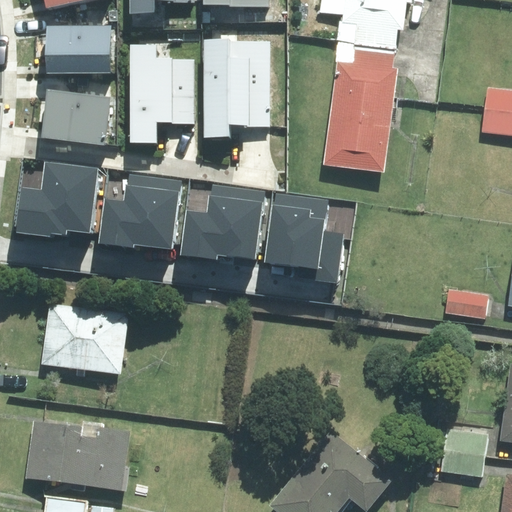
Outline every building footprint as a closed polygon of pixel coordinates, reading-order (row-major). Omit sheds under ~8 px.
[(45,0),(45,20),(125,19),(125,0),(45,0)] [(136,0),(136,22),(201,23),(201,0),(136,0)] [(206,0),(206,21),(286,21),(286,0),(206,0)] [(346,0),(345,24),(358,25),(356,47),(407,51),(410,0),(346,0)] [(127,28),(55,25),(53,77),(125,80),(127,28)] [(281,44),(215,42),(213,147),(242,148),(243,129),(291,130),(292,74),(280,73),(281,44)] [(167,46),(136,45),(134,148),(165,148),(165,126),(184,126),(184,137),(206,138),(208,67),(182,67),(182,59),(166,59),(167,46)] [(356,51),(354,70),(332,83),(324,168),(389,175),(401,56),(356,51)] [(511,93),(489,91),(484,134),(511,137),(511,93)] [(126,100),(53,92),(47,145),(120,153),(126,100)] [(104,169),(52,164),(48,192),(29,189),(24,234),(56,238),(57,234),(74,236),(74,232),(97,234),(104,169)] [(185,178),(133,173),(131,200),(109,198),(104,244),(140,248),(140,245),(178,249),(185,178)] [(269,189),(216,184),(214,211),(192,209),(187,256),(223,260),(224,255),(262,259),(269,189)] [(332,198),(279,192),(271,264),(304,268),(303,279),(342,283),(347,233),(328,231),(332,198)] [(492,294),(449,290),(446,318),(489,322),(492,294)] [(133,317),(52,305),(43,365),(124,376),(133,317)] [(511,363),(508,363),(503,445),(511,445),(511,363)] [(33,424),(26,480),(127,492),(134,436),(103,433),(104,426),(82,423),(81,429),(33,424)] [(486,478),(489,445),(493,445),(494,432),(490,432),(445,428),(441,475),(486,478)] [(372,511),(397,483),(338,433),(273,509),(276,511),(342,511),(352,501),(365,511),(372,511)] [(511,511),(511,476),(506,477),(503,511),(511,511)] [(92,511),(94,501),(45,496),(43,511),(92,511)]
